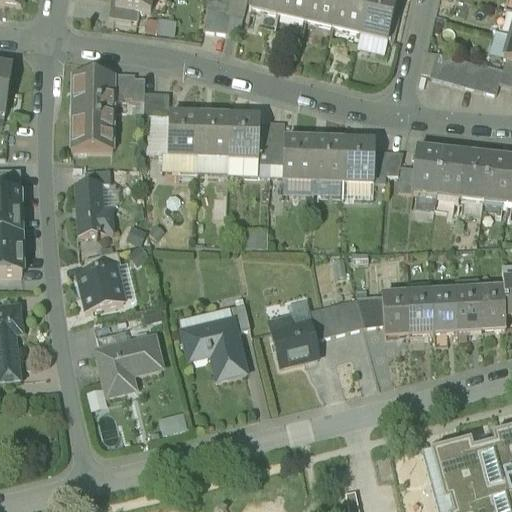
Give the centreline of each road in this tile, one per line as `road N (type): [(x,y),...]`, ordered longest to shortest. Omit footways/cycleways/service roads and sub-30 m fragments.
road 1 (residential): [(48,46),(44,175),(52,272),(68,388),(93,485)]
road 2 (residential): [(93,485),(511,380)]
road 3 (residential): [(48,46),(209,73),(397,121)]
road 4 (residential): [(426,0),(397,121)]
